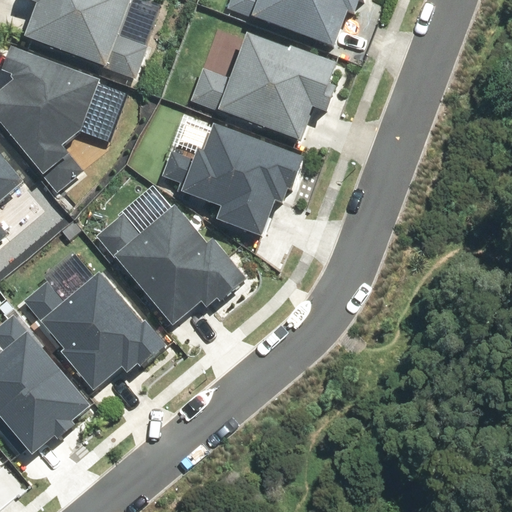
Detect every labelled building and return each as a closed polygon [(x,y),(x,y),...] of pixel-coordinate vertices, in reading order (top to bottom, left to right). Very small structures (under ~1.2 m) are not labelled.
[(30,44),(139,84),(152,50),(125,40),(139,0),(30,0),(29,4),(43,10),(30,44)] [(256,23),(339,54),(352,18),(360,21),(365,8),(369,9),(372,0),(234,0),(230,13),(257,22),(256,23)] [(194,106),(305,147),(317,114),(331,119),(341,94),(334,92),(342,70),(296,53),(295,56),(251,40),(235,83),(206,72),(194,106)] [(87,137),(106,87),(16,54),(7,77),(16,81),(18,86),(0,101),(0,123),(61,198),(88,176),(69,153),(87,137)] [(221,226),(267,243),(280,207),(287,210),(292,196),(297,198),(309,164),(218,131),(209,157),(202,154),(198,164),(175,156),(165,181),(183,188),(181,195),(187,198),(186,199),(226,213),(221,226)] [(0,249),(11,239),(0,226),(0,214),(29,189),(0,154),(0,249)] [(100,239),(178,332),(206,308),(211,315),(222,306),(225,309),(253,287),(216,243),(210,248),(180,212),(146,240),(126,217),(100,239)] [(66,359),(100,398),(128,374),(132,380),(142,371),(145,375),(172,352),(151,327),(148,329),(104,278),(68,308),(50,287),(27,306),(70,356),(66,359)] [(31,453),(37,462),(60,443),(63,446),(81,432),(78,428),(96,413),(17,318),(0,332),(0,347),(9,358),(0,365),(0,416),(2,419),(0,421),(0,430),(24,459),(31,453)]
